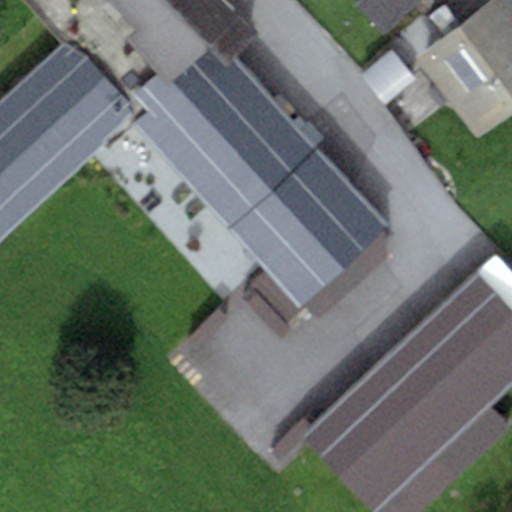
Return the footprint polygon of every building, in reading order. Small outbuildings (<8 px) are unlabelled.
[(36,0),(69,37),(132,105),(138,113),(153,99),(141,86),(168,62),(171,64),(206,31),(204,28),(231,1),(229,0),(36,0)] [(406,0),(365,0),(384,20),(406,0)] [(511,5),(507,0),(490,0),(426,49),(479,118),(511,93),(511,5)] [(251,22),(231,1),(204,28),(206,31),(171,64),(168,62),(141,86),(153,99),(138,113),(319,309),(321,308),(357,274),(378,255),(362,236),(382,219),(298,129),(284,141),(211,61),(251,22)] [(0,225),(132,105),(69,37),(0,100),(0,225)] [(413,72),(392,47),(364,69),(386,95),(413,72)] [(310,427),(375,497),(376,496),(486,394),(511,369),(511,307),(477,271),(310,427)] [(357,274),(321,308),(344,333),(380,299),(357,274)] [(486,394),(376,496),(391,511),(409,511),(508,418),(486,394)]
